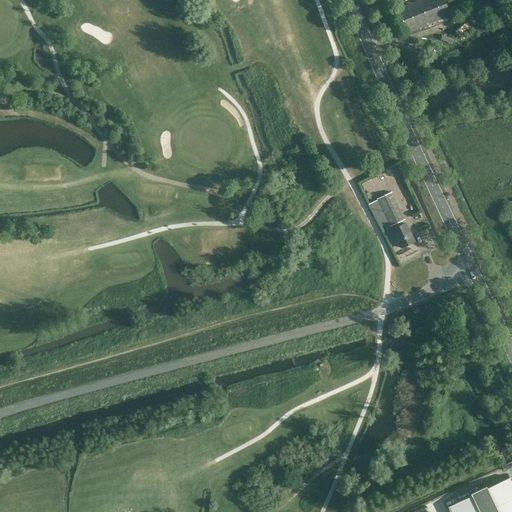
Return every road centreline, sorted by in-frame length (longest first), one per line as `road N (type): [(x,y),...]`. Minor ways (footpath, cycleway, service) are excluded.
road 1 (unclassified): [(0,416),(384,310),(474,275)]
road 2 (unknown): [(384,310),(361,296),(337,295),(0,387)]
road 3 (tertiary): [(474,275),(350,0)]
